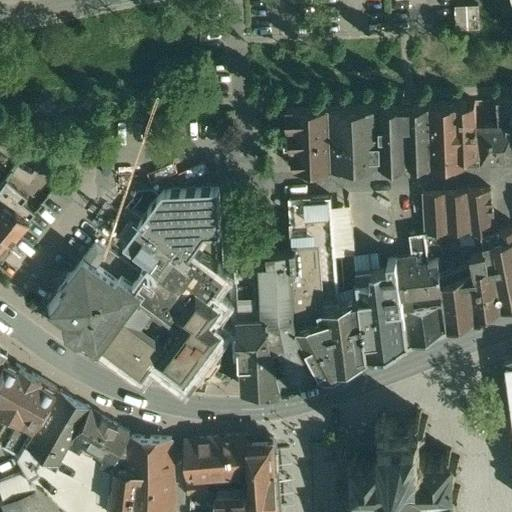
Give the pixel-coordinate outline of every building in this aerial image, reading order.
[(477,7),(455,7),(456,29),(478,29),(477,7)] [(498,122),(477,123),(481,161),(511,159),(511,97),(496,98),(498,122)] [(475,101),(429,103),(431,163),(481,161),(477,123),(475,101)] [(429,103),(379,104),(381,165),(431,163),(429,103)] [(379,104),(329,106),(332,167),(381,165),(379,104)] [(329,106),(287,108),(288,128),(290,128),(291,148),(294,148),(294,168),(332,167),(329,106)] [(51,120),(36,120),(36,142),(24,153),(43,169),(51,169),(51,161),(51,152),(51,151),(51,120)] [(0,184),(0,251),(8,241),(34,211),(21,200),(26,195),(5,177),(0,184)] [(123,238),(145,255),(164,229),(184,243),(201,218),(218,218),(217,177),(162,179),(123,230),(123,238)] [(491,187),(422,191),(425,230),(470,227),(477,232),(481,231),(496,228),(491,187)] [(339,289),(331,195),(311,197),(311,195),(289,196),(291,248),(295,311),(298,326),(322,371),(323,373),(347,365),(344,355),(348,354),(350,362),(368,356),(360,294),(342,300),(339,289)] [(511,224),(496,228),(481,231),(484,247),(471,250),(473,259),(441,272),(447,326),(463,320),(464,322),(491,311),(490,309),(502,304),(502,305),(503,305),(504,307),(511,303),(511,224)] [(425,230),(410,233),(413,254),(397,256),(399,271),(400,275),(408,342),(447,326),(441,272),(439,258),(429,260),(425,230)] [(168,235),(167,235),(141,271),(132,282),(124,275),(122,274),(118,279),(96,262),(107,246),(108,246),(97,238),(88,251),(83,256),(72,271),(71,270),(70,272),(68,271),(58,285),(59,286),(58,287),(59,288),(48,303),(46,305),(61,317),(59,319),(62,330),(71,337),(83,336),(84,334),(99,345),(101,342),(143,372),(153,359),(186,382),(227,328),(226,327),(214,318),(225,302),(225,301),(213,292),(224,277),(224,276),(168,235)] [(108,246),(107,246),(96,262),(118,279),(122,274),(124,275),(132,282),(141,271),(108,246)] [(272,260),(236,264),(242,386),(283,384),(322,371),(298,326),(295,311),(291,248),(271,250),(272,260)] [(400,275),(390,276),(387,280),(369,282),(369,278),(359,279),(359,284),(360,294),(368,356),(408,342),(400,275)] [(55,385),(16,363),(0,392),(0,408),(31,427),(55,385)] [(89,405),(55,385),(31,427),(23,441),(38,449),(41,452),(38,457),(53,466),(58,460),(71,436),(89,405)] [(131,430),(92,407),(89,406),(89,405),(71,436),(115,461),(131,430)] [(31,427),(0,408),(0,442),(17,452),(23,441),(31,427)] [(411,417),(408,420),(396,421),(392,417),(388,417),(388,416),(387,416),(387,410),(381,410),(381,416),(381,417),(375,418),(375,423),(381,423),(381,424),(382,424),(383,451),(382,451),(382,452),(376,452),(376,456),(359,456),(359,450),(353,450),(353,456),(351,457),(351,459),(345,459),(345,465),(351,464),(352,488),(345,488),(346,494),(352,494),(352,511),(454,511),(455,491),(461,491),(461,485),(454,486),(454,462),(460,461),(460,456),(454,456),(454,454),(451,454),(451,448),(446,448),(446,454),(429,454),(429,450),(426,450),(422,447),(422,444),(423,443),(426,439),(426,433),(423,429),(421,428),(421,423),(422,423),(423,422),(428,422),(428,416),(422,416),(422,415),(421,415),(421,409),(416,410),(416,416),(415,416),(415,417),(411,417)] [(245,431),(186,436),(190,489),(210,488),(209,475),(249,471),(248,438),(246,438),(245,431)] [(172,436),(131,434),(128,470),(117,469),(115,492),(111,490),(109,511),(135,511),(136,508),(174,507),(175,499),(172,436)] [(280,488),(275,435),(248,435),(250,488),(280,488)] [(38,449),(23,441),(17,452),(16,453),(25,468),(30,476),(35,471),(29,464),(38,449)] [(25,468),(0,477),(0,491),(3,499),(35,486),(30,476),(25,468)] [(216,511),(281,511),(280,488),(250,488),(215,489),(216,511)] [(42,511),(36,495),(3,508),(4,511),(42,511)]
